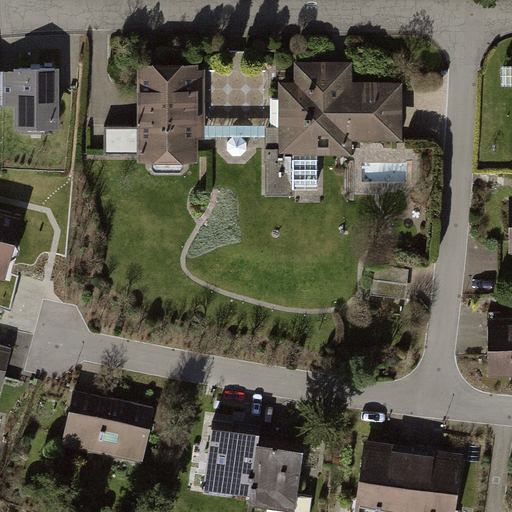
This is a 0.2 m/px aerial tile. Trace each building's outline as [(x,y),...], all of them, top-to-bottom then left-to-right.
[(295,83),(280,83),(279,155),(352,156),(353,142),(403,142),(403,84),(353,83),(353,63),(295,62),(295,83)] [(0,77),(0,105),(19,105),(19,132),(66,132),(67,64),(38,64),(3,64),(3,78),(0,77)] [(155,65),(138,65),(137,128),(106,128),(106,156),(138,156),(138,164),(198,164),(198,140),(204,140),(205,71),(199,71),(199,66),(180,66),(155,65)] [(23,215),(0,210),(0,277),(11,280),(23,215)] [(410,267),(376,263),(373,296),(406,300),(410,267)] [(511,327),(496,328),(496,374),(511,373),(511,327)] [(155,406),(73,390),(63,446),(145,461),(155,406)] [(259,444),(261,434),(213,427),(204,488),(252,495),(259,444)] [(305,451),(259,444),(252,495),(251,504),(296,511),(305,451)] [(404,451),(370,448),(364,510),(383,511),(461,511),(467,458),(438,455),(404,451)]
